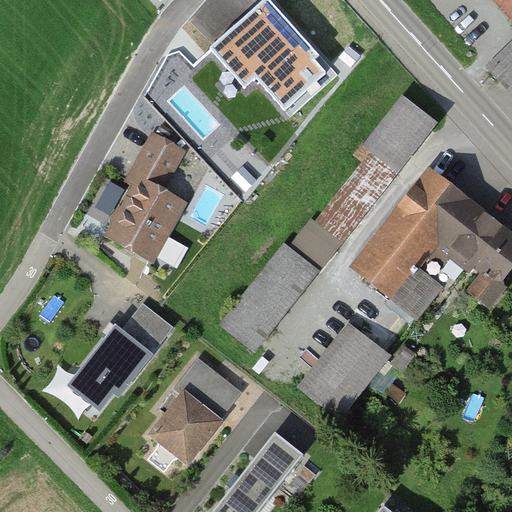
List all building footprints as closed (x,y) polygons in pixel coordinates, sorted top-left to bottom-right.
[(511,0),(500,0),(511,12),(511,0)] [(327,76),(263,5),(211,51),(230,72),(243,60),(256,74),(253,77),(286,113),(327,76)] [(255,351),(431,130),(404,109),(370,151),(364,146),(355,157),(365,164),(311,231),(307,228),(227,329),(255,351)] [(180,155),(154,140),(139,166),(166,181),(180,155)] [(511,268),(511,237),(432,176),(360,268),(419,314),(448,277),(489,309),(505,288),(500,284),(511,268)] [(151,261),(181,207),(141,184),(110,239),(151,261)] [(69,388),(100,412),(114,394),(119,399),(170,332),(141,309),(123,333),(116,327),(69,388)] [(361,334),(312,396),(340,417),(388,356),(361,334)] [(402,372),(415,355),(406,348),(393,366),(402,372)] [(222,405),(235,389),(200,361),(176,389),(186,397),(153,436),(160,442),(158,449),(175,462),(181,458),(187,464),(220,424),(198,406),(208,394),(222,405)] [(258,511),(304,455),(276,433),(213,511),(258,511)]
